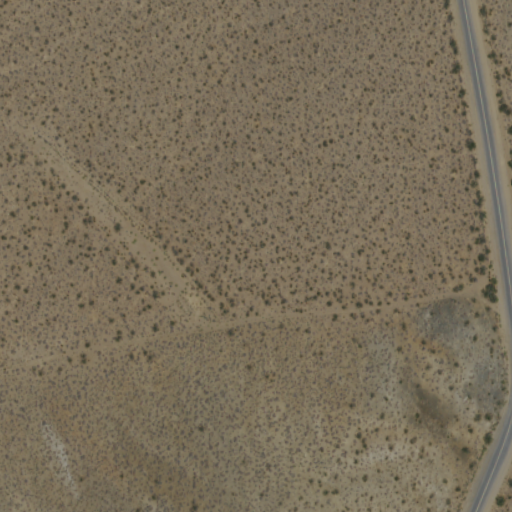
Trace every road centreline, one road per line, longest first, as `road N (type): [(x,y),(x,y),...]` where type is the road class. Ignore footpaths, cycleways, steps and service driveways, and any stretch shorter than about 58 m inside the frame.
road 1 (tertiary): [(481,146),(511,329),(510,422),(473,511)]
road 2 (tertiary): [(456,0),(481,146)]
